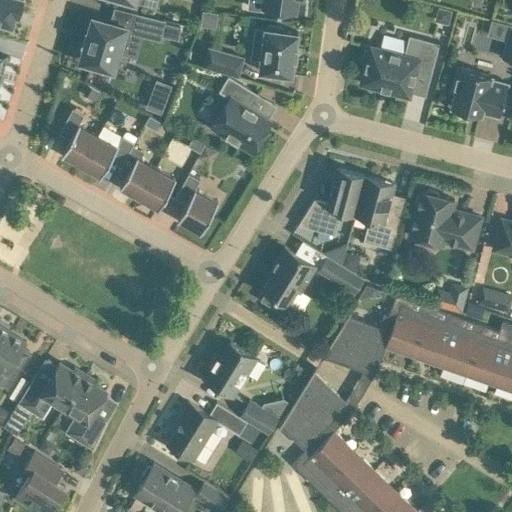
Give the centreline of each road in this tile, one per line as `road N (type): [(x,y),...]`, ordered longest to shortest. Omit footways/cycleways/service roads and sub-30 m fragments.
road 1 (residential): [(8,159),(221,274)]
road 2 (residential): [(323,115),(511,164)]
road 3 (residential): [(221,274),(323,115)]
road 4 (residential): [(158,374),(0,279)]
road 5 (residential): [(56,0),(8,159)]
road 6 (residential): [(511,481),(369,398)]
road 7 (residential): [(84,511),(96,476),(158,374)]
